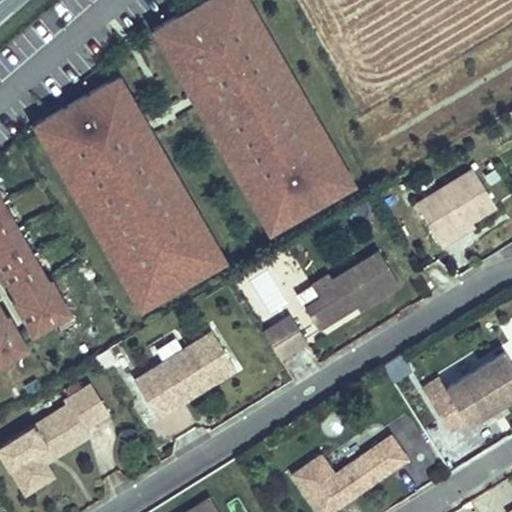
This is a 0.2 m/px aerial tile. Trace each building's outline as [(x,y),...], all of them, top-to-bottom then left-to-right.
[(234,0),(196,0),(161,20),(277,221),(341,184),(234,0)] [(234,0),(341,184),(351,178),(247,0),(234,0)] [(277,221),(161,20),(151,26),(267,226),(277,221)] [(107,79),(212,261),(222,255),(116,73),(107,79)] [(107,79),(43,116),(148,298),(212,261),(107,79)] [(148,298),(43,116),(33,121),(139,303),(148,298)] [(414,200),(440,242),(456,232),(454,228),(474,216),(496,203),(473,165),(414,200)] [(0,268),(16,296),(13,298),(32,330),(67,309),(49,277),(46,279),(0,198),(0,268)] [(454,228),(456,232),(476,220),(474,216),(454,228)] [(304,302),(316,325),(355,303),(358,307),(399,283),(378,248),(331,275),(329,270),(310,280),(311,281),(318,294),(304,302)] [(0,359),(25,345),(6,313),(4,315),(0,308),(0,359)] [(280,356),(307,339),(291,312),(263,328),(280,356)] [(214,326),(135,375),(157,411),(237,364),(214,326)] [(469,416),(471,419),(511,394),(511,355),(508,349),(450,385),(452,387),(430,401),(447,430),(469,416)] [(392,376),(409,368),(402,353),(385,362),(392,376)] [(88,379),(62,395),(66,401),(37,419),(0,442),(0,447),(26,490),(47,477),(33,456),(36,446),(80,420),(83,425),(107,409),(88,379)] [(44,459),(87,432),(83,425),(80,420),(36,446),(44,459)] [(322,511),(325,511),(410,457),(393,432),(336,470),(324,451),(295,470),(322,511)] [(33,456),(47,477),(53,474),(44,459),(36,446),(33,456)] [(222,511),(213,495),(184,511),(222,511)]
